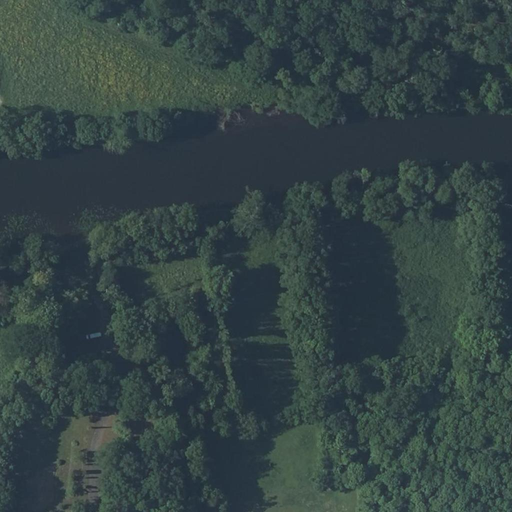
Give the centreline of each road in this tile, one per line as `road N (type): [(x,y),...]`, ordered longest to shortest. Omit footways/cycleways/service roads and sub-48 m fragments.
road 1 (residential): [(95,293),(174,409),(173,511)]
road 2 (track): [(0,419),(27,385),(82,364),(122,334)]
